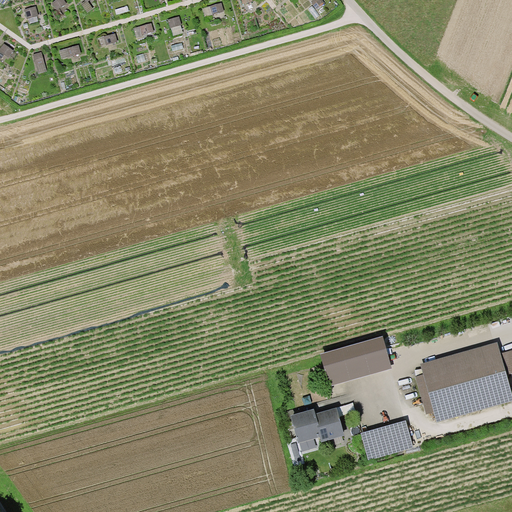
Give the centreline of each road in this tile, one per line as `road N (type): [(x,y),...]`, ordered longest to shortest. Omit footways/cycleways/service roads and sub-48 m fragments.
road 1 (track): [(0,119),(277,42),(356,11)]
road 2 (track): [(511,138),(414,67),(347,0)]
road 3 (track): [(511,326),(398,364),(371,399)]
